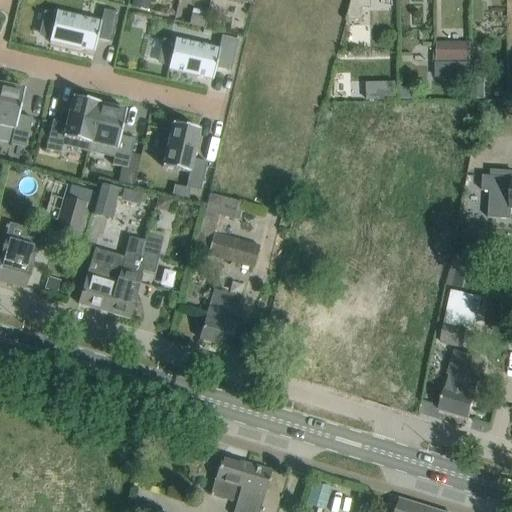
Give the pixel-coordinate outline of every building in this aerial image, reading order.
[(362,0),(351,0),(346,21),(362,21),(362,0)] [(57,12),(55,17),(46,15),(41,35),(51,37),(49,43),(94,53),(97,40),(111,43),(118,14),(104,10),(101,22),(57,12)] [(189,25),(204,29),(207,19),(192,16),(189,25)] [(160,63),(169,65),(168,70),(213,81),(216,68),(231,72),(238,41),(222,37),(219,49),(175,39),(174,45),(165,43),(160,63)] [(459,44),(437,44),(437,62),(459,62),(471,62),(471,44),(459,44)] [(471,63),(453,63),(453,78),(471,78),(471,63)] [(396,82),(387,82),(388,96),(396,96),(396,82)] [(25,90),(0,84),(0,126),(14,130),(11,145),(26,148),(32,119),(19,116),(25,90)] [(475,84),(475,99),(485,99),(485,85),(475,84)] [(415,88),(401,88),(401,100),(415,100),(415,88)] [(99,105),(100,105),(100,104),(73,97),(66,124),(53,121),(46,150),(61,154),(63,147),(88,152),(99,105)] [(126,111),(100,105),(99,105),(88,152),(114,158),(112,166),(127,169),(134,140),(120,137),(126,111)] [(186,189),(200,192),(207,163),(193,160),(200,130),(172,124),(162,168),(189,174),(186,189)] [(483,175),(482,191),(490,191),(488,218),(511,220),(511,209),(511,208),(511,170),(491,169),(491,176),(483,175)] [(120,191),(101,186),(93,217),(112,222),(120,191)] [(243,203),(210,194),(193,252),(254,269),(260,247),(235,239),(234,240),(220,235),(225,218),(238,222),(243,203)] [(55,235),(76,240),(86,203),(65,198),(55,235)] [(159,198),(155,209),(161,211),(169,206),(170,201),(159,198)] [(142,259),(141,263),(145,264),(142,272),(153,275),(155,267),(162,239),(148,235),(147,239),(146,243),(142,259)] [(130,238),(124,261),(133,263),(135,257),(142,259),(146,243),(130,238)] [(0,281),(25,289),(30,270),(36,249),(6,240),(0,261),(0,281)] [(95,249),(79,305),(111,314),(124,261),(111,257),(112,254),(95,249)] [(480,261),(460,256),(453,288),(473,292),(480,261)] [(124,261),(111,314),(129,319),(142,272),(145,264),(141,263),(142,259),(135,257),(133,263),(124,261)] [(230,348),(236,329),(244,299),(213,290),(199,340),(230,348)] [(440,344),(469,351),(481,298),(451,291),(440,344)] [(469,419),(474,400),(475,397),(474,397),(479,380),(474,379),(480,360),(455,353),(439,410),(469,419)] [(238,487),(245,464),(222,457),(210,497),(232,503),(238,487)] [(268,480),(270,472),(245,464),(238,487),(241,487),(233,511),(259,511),(269,483),(270,483),(271,481),(268,480)] [(433,511),(434,510),(400,500),(396,511),(433,511)]
